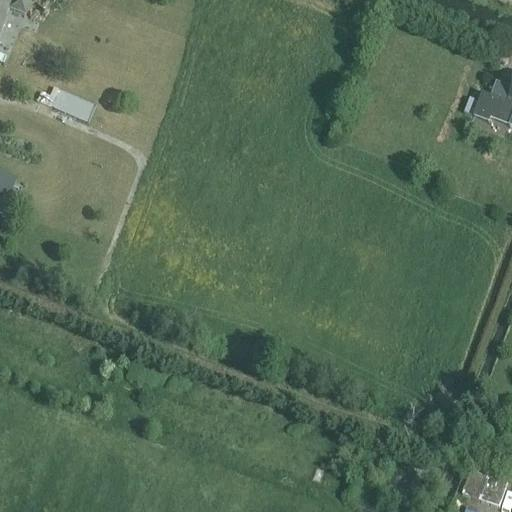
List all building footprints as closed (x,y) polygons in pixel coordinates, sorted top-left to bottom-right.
[(25,19),(31,0),(0,0),(0,35),(9,12),(25,19)] [(483,96),(474,119),(489,125),(491,121),(510,128),(510,129),(511,129),(511,92),(507,105),(483,96)] [(0,195),(9,199),(16,181),(0,174),(0,195)] [(325,440),(330,424),(285,409),(283,416),(295,420),(286,450),(309,458),(316,437),(325,440)] [(466,486),(484,491),(490,469),(472,464),(466,486)]
